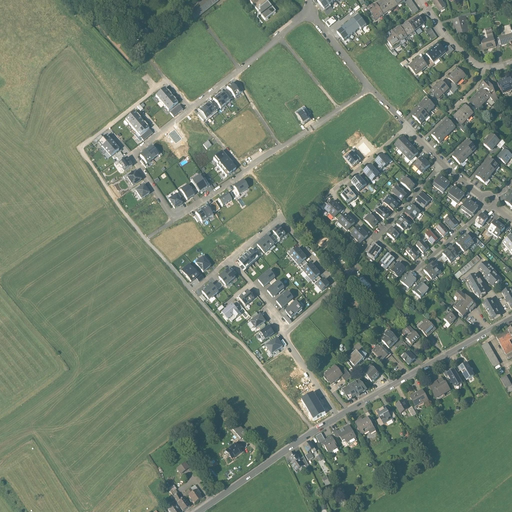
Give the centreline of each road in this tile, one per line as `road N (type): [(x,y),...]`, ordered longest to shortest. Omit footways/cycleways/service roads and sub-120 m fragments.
road 1 (residential): [(309,12),(132,155),(174,218)]
road 2 (residential): [(369,88),(174,218)]
road 3 (residential): [(230,259),(279,218),(337,287),(289,329)]
road 4 (tertiary): [(338,417),(511,319)]
road 5 (tertiary): [(200,511),(338,417)]
road 6 (residential): [(407,129),(330,190),(374,236)]
road 7 (residential): [(374,236),(412,269),(484,206)]
road 8 (residential): [(421,0),(478,65),(511,62)]
